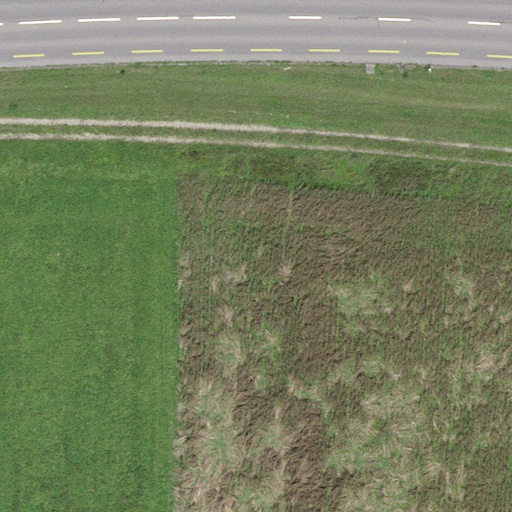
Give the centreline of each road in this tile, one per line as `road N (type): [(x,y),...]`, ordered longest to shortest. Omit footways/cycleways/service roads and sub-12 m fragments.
road 1 (track): [(0,129),(241,132),(511,161)]
road 2 (primary): [(511,26),(405,19),(0,26)]
